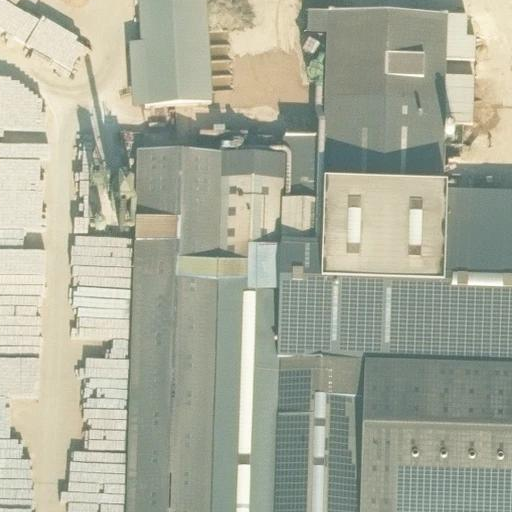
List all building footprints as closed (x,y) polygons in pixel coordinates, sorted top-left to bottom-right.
[(18,26),(28,6),(16,0),(0,0),(0,38),(38,58),(47,41),(18,26)] [(138,0),(144,109),(208,105),(208,102),(209,102),(203,0),(138,0)] [(511,511),(511,214),(440,213),(446,19),(328,15),(324,141),(284,140),(283,157),(138,153),(126,511),(511,511)] [(282,140),(247,139),(247,155),(282,156),(282,140)] [(0,345),(13,346),(14,326),(3,326),(5,298),(0,298),(0,345)] [(0,397),(10,397),(8,357),(0,357),(0,397)]
